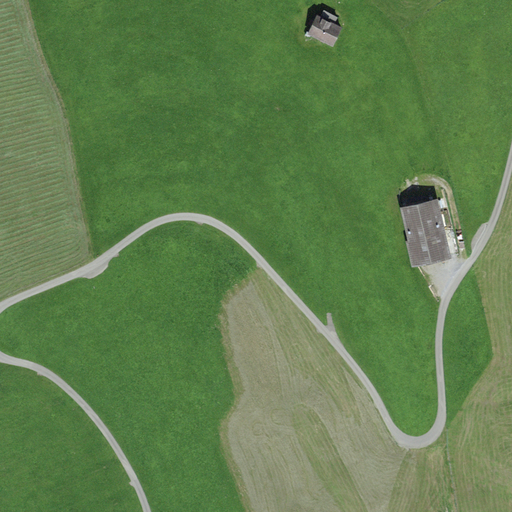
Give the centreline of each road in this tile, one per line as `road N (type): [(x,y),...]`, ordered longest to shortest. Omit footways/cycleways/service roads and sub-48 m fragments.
road 1 (unclassified): [(0,312),(166,219),(214,223),(251,248),(360,374),(407,444),(430,441),(442,418),(442,310),(496,217),(511,151)]
road 2 (unclassified): [(145,511),(119,449),(81,400),(55,378),(0,356)]
